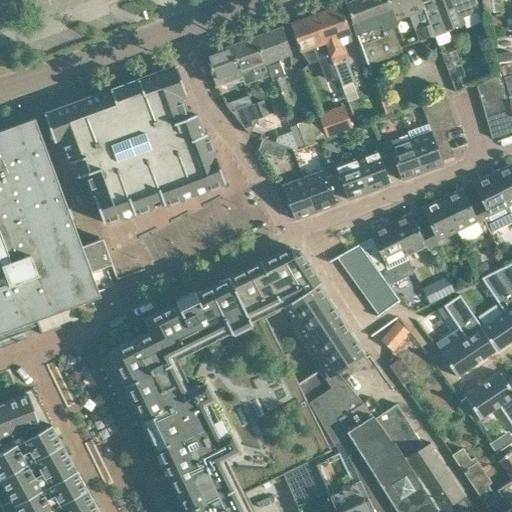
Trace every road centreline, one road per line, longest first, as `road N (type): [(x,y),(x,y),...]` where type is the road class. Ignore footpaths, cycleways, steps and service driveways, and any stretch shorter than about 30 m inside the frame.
road 1 (unclassified): [(481,511),(292,234)]
road 2 (unclassified): [(292,234),(214,110),(185,29)]
road 3 (unclassified): [(485,157),(292,234)]
road 4 (residential): [(0,94),(185,29)]
